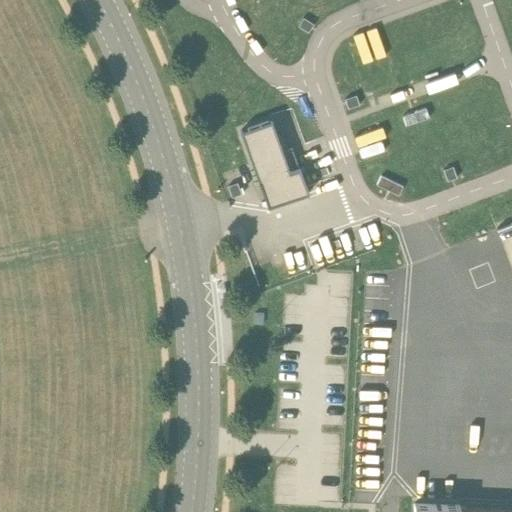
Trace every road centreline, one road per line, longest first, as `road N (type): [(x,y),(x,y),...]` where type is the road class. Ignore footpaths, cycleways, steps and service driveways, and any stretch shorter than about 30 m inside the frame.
road 1 (tertiary): [(195,511),(201,409),(190,268),(150,111),(100,0)]
road 2 (unclassified): [(417,216),(384,216),(355,194),(314,77)]
road 3 (unclassified): [(314,77),(313,55),(333,28),(409,0)]
road 4 (unclassified): [(226,15),(270,77),(314,77)]
